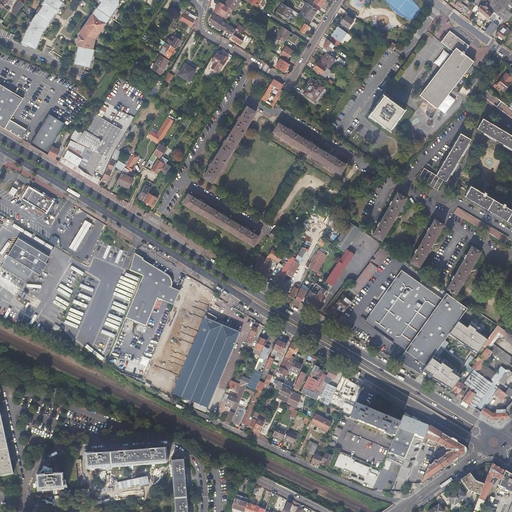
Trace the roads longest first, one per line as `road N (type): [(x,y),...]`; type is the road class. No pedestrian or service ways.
road 1 (primary): [(283,308),(0,136)]
road 2 (primary): [(5,151),(277,319)]
road 3 (primary): [(511,450),(283,308)]
road 4 (primary): [(499,437),(283,308)]
road 5 (residential): [(411,502),(332,476),(184,407)]
road 6 (residential): [(205,511),(199,466),(163,440),(50,451),(26,479)]
road 7 (residential): [(201,10),(204,33),(287,80),(338,0)]
road 8 (residential): [(399,183),(480,104),(511,122)]
road 9 (primary): [(386,381),(511,456)]
road 10 (primary): [(277,319),(386,381)]
road 11 (primary): [(277,319),(383,385)]
road 12 (primary): [(383,385),(485,449)]
